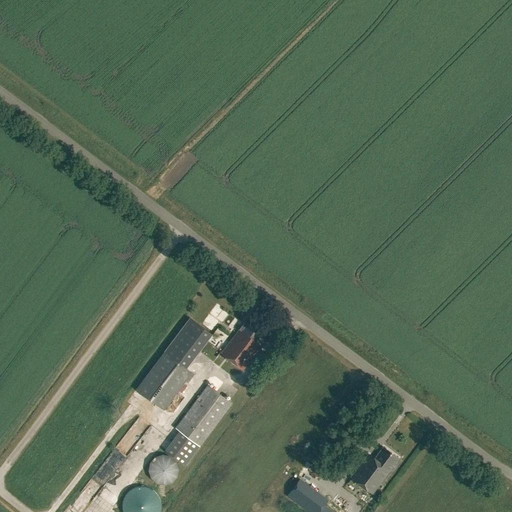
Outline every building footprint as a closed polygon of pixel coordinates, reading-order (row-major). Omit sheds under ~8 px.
[(211,334),(192,319),(190,318),(164,352),(136,389),(164,410),(186,380),(188,382),(193,374),(186,368),(211,334)] [(245,321),(221,353),(243,370),(262,345),(257,341),(262,334),(245,321)] [(236,395),(241,388),(235,383),(230,389),(236,395)] [(232,403),(208,385),(175,428),(180,432),(166,451),(185,465),(232,403)] [(398,458),(383,447),(375,458),(369,453),(351,477),(373,494),(398,458)] [(150,465),(149,469),(150,473),(151,476),(153,479),(155,481),(157,482),(159,483),(163,483),(167,483),(169,482),(171,481),(173,479),(176,474),(177,471),(177,467),(176,464),(173,460),(169,457),(167,456),(164,455),(162,455),(159,456),(155,458),(153,460),(151,462),(150,465)] [(298,480),(286,496),(308,511),(331,511),(332,511),(324,506),(327,501),(298,480)]
